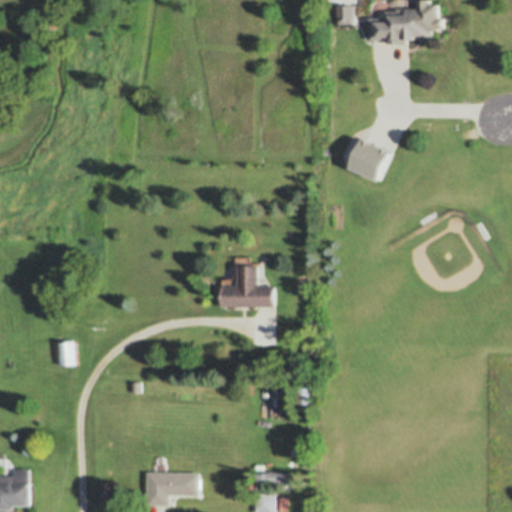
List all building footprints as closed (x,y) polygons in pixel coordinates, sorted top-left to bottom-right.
[(372,17),(389,17),(389,14),(394,14),(394,11),(400,11),(400,8),(421,8),(421,0),(432,0),(432,3),(441,4),(441,17),(446,17),(446,27),(441,27),(441,30),(434,30),(435,38),(409,39),(409,43),(390,43),(390,39),(372,39),(372,17)] [(340,5),(356,4),(356,23),(340,23),(340,5)] [(366,139),(394,151),(381,181),(353,168),(366,139)] [(225,286),(225,278),(234,278),(238,274),(238,256),(253,256),(253,265),(262,265),(262,285),(278,285),(278,306),(225,306),(225,286)] [(63,365),(62,342),(77,341),(78,364),(63,365)] [(307,381),(307,371),(317,371),(317,381),(307,381)] [(134,381),(143,381),(143,392),(134,392),(134,381)] [(317,386),(317,409),(300,410),(299,386),(317,386)] [(31,469),(31,483),(33,483),(33,506),(16,506),(16,510),(0,510),(0,476),(17,476),(17,469),(31,469)] [(150,472),(202,472),(202,496),(173,495),(172,506),(150,506),(150,472)] [(262,473),(300,473),(300,483),(262,483),(262,473)] [(258,511),(258,492),(278,492),(279,511),(258,511)]
